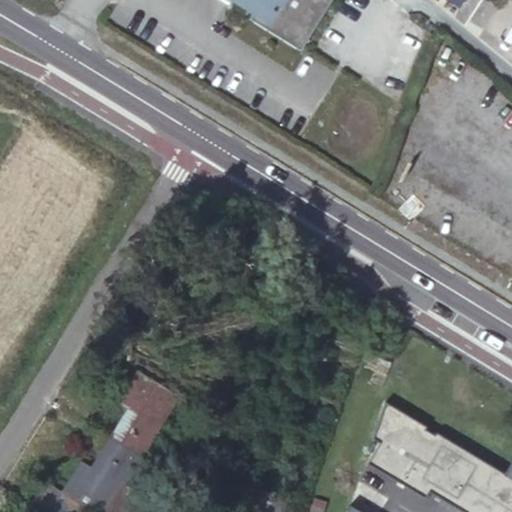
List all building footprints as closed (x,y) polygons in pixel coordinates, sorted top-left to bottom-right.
[(259,1),(257,0),(231,0),(252,12),(259,1)] [(257,0),(259,1),(252,12),(248,18),(300,50),(330,0),(257,0)] [(365,321),(352,312),(338,334),(352,343),(365,321)] [(178,397),(136,371),(117,402),(127,409),(132,411),(123,426),(118,423),(109,438),(141,457),(178,397)] [(426,427),(384,402),(371,440),(378,444),(366,464),(424,499),(428,492),(462,511),(511,511),(511,466),(505,474),(436,433),(434,435),(424,429),(426,427)] [(132,411),(127,409),(118,423),(123,426),(132,411)] [(83,511),(86,507),(94,511),(106,511),(107,511),(124,484),(141,457),(109,438),(100,453),(105,456),(96,470),(91,467),(80,461),(62,492),(46,481),(33,502),(48,511),(83,511)] [(105,456),(100,453),(91,467),(96,470),(105,456)] [(124,484),(107,511),(133,511),(138,504),(135,491),(124,484)]
